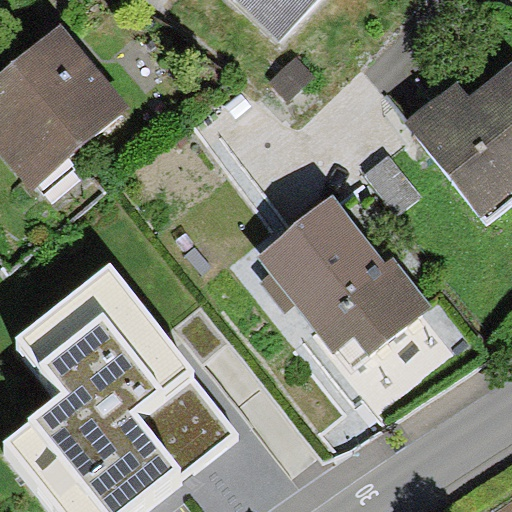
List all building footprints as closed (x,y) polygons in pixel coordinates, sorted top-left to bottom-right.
[(230,0),(280,46),(322,0),(230,0)] [(58,27),(0,77),(0,155),(33,193),(130,109),(58,27)] [(459,83),(407,124),(487,224),(511,204),(511,63),(470,97),(459,83)] [(391,158),(367,176),(395,215),(420,197),(391,158)] [(333,197),(255,256),(344,372),(430,309),(394,256),(384,261),(333,197)] [(62,397),(0,446),(53,511),(145,511),(239,437),(111,273),(21,346),(62,397)] [(201,308),(174,330),(203,364),(230,342),(201,308)]
